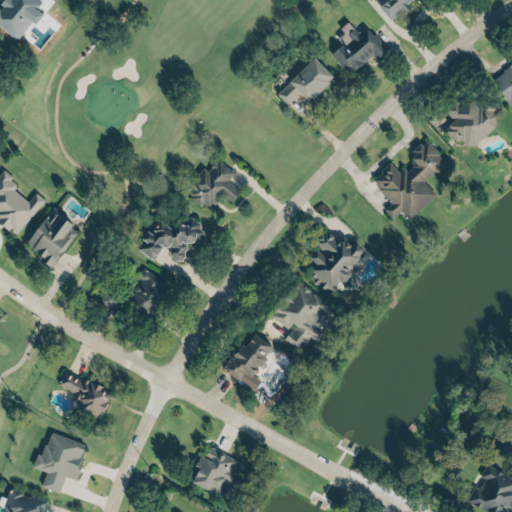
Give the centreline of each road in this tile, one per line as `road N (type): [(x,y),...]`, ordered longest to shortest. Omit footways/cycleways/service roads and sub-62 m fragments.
road 1 (residential): [(511,0),(464,32),(335,149),(229,285),(122,469),(109,511)]
road 2 (residential): [(0,258),(170,380),(423,511)]
